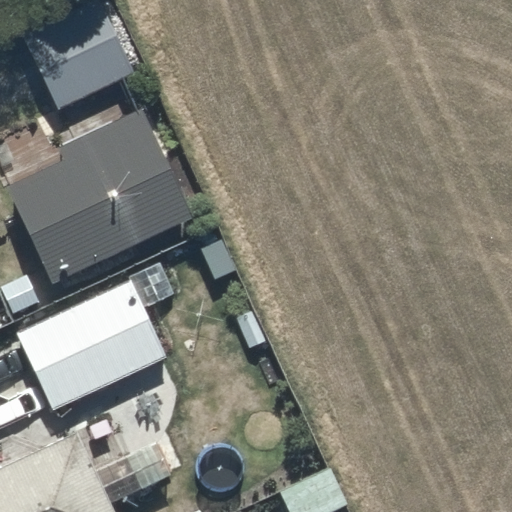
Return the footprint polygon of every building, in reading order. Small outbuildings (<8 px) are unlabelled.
[(134,73),(101,0),(80,0),(20,27),(57,108),(134,73)] [(192,216),(142,103),(0,165),(0,167),(49,279),(192,216)] [(130,276),(15,329),(51,407),(166,355),(130,276)] [(132,388),(78,413),(92,443),(146,418),(132,388)] [(115,511),(73,425),(0,461),(0,511),(115,511)]
